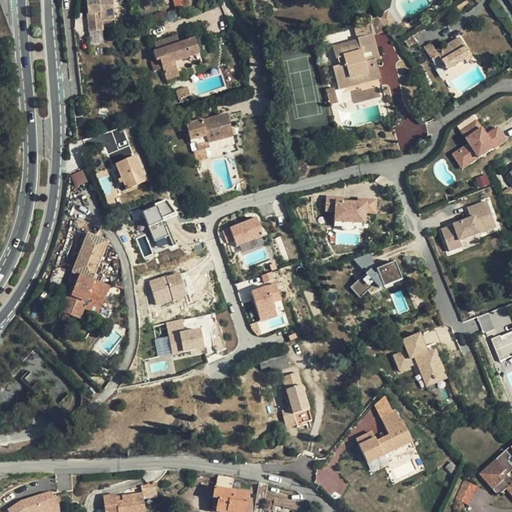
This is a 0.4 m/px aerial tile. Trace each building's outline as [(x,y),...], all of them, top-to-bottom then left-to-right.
[(92,15),(100,31),(100,26),(99,22),(113,20),(110,0),(90,0),(85,1),(87,17),(92,15)] [(184,11),(193,9),(190,0),(180,0),(184,11)] [(92,15),(87,17),(89,32),(100,31),(92,15)] [(387,15),(379,22),(387,32),(395,26),(387,15)] [(379,22),(377,19),(368,21),(373,38),(388,33),(387,32),(379,22)] [(423,30),(412,36),(416,43),(419,48),(430,42),(423,30)] [(198,53),(194,39),(179,44),(176,36),(164,40),(165,43),(160,44),(159,42),(154,44),(156,52),(152,53),(155,61),(159,60),(166,80),(178,76),(174,62),(198,53)] [(416,43),(412,36),(404,40),(408,47),(416,43)] [(333,71),(337,85),(358,79),(360,84),(380,77),(375,63),(365,65),(364,60),(363,58),(370,56),(377,54),(373,38),(358,41),(358,44),(334,51),(336,62),(338,62),(341,69),(333,71)] [(437,54),(435,51),(431,43),(423,48),(431,60),(438,56),(443,65),(442,66),(446,72),(465,60),(466,63),(471,59),(459,38),(447,44),(449,47),(437,54)] [(447,44),(435,51),(437,54),(449,47),(447,44)] [(379,62),(377,54),(370,56),(371,59),(364,60),(365,65),(375,63),(379,62)] [(431,84),(427,74),(423,76),(427,85),(431,84)] [(382,81),(380,77),(360,84),(358,79),(337,85),(339,93),(382,81)] [(189,95),(186,87),(175,91),(178,99),(189,95)] [(456,125),(467,143),(451,153),(461,169),(508,140),(498,125),(486,132),(474,114),(456,125)] [(186,126),(189,140),(194,140),(195,143),(197,151),(205,149),(209,148),(208,143),(215,141),(232,137),(226,115),(186,126)] [(233,143),(232,137),(215,141),(217,147),(233,143)] [(207,158),(205,149),(197,151),(193,152),(195,162),(207,158)] [(121,179),(123,183),(125,189),(144,182),(134,159),(116,166),(121,179)] [(293,175),(294,176),(296,177),(299,177),(301,177),(303,176),(305,174),(306,172),(306,169),(306,166),(305,164),(302,161),(299,160),(296,160),(294,161),(292,163),(290,165),(290,169),(290,172),(292,174),(293,175)] [(75,187),(87,182),(82,170),(70,175),(75,187)] [(98,179),(107,200),(116,196),(108,176),(98,179)] [(377,213),(376,197),(325,199),(326,212),(334,212),(334,224),(366,223),(366,214),(377,213)] [(137,238),(142,255),(173,246),(165,218),(174,216),(170,201),(142,209),(148,228),(142,229),(144,236),(137,238)] [(491,216),(486,202),(467,209),(470,219),(440,229),(448,250),(460,246),(458,240),(488,230),(483,219),(491,216)] [(230,225),(236,245),(265,236),(259,216),(230,225)] [(491,216),(483,219),(488,230),(495,228),(491,216)] [(227,241),(233,240),(231,228),(225,229),(227,241)] [(90,281),(104,245),(84,237),(65,286),(72,290),(69,299),(65,298),(60,311),(77,319),(83,305),(88,304),(99,309),(107,288),(90,281)] [(355,258),(359,268),(373,264),(370,253),(355,258)] [(351,283),(355,294),(377,285),(378,288),(402,278),(394,259),(368,270),(370,275),(351,283)] [(261,275),(264,285),(275,281),(272,272),(261,275)] [(154,304),(186,298),(181,273),(150,278),(154,304)] [(252,290),(261,320),(277,316),(273,301),(281,299),(276,282),(252,290)] [(243,304),(254,300),(249,289),(239,292),(243,304)] [(483,332),(491,329),(486,315),(478,318),(483,332)] [(210,316),(167,320),(170,353),(206,350),(205,334),(211,333),(210,316)] [(511,330),(490,339),(498,361),(511,355),(511,330)] [(448,379),(437,347),(428,350),(422,331),(402,338),(406,349),(392,354),(398,371),(418,365),(425,387),(448,379)] [(158,356),(171,352),(167,336),(154,339),(158,356)] [(277,353),(267,356),(270,367),(272,372),(276,371),(289,368),(284,351),(277,353)] [(253,371),(259,370),(270,367),(267,356),(261,357),(251,362),(253,371)] [(259,370),(261,376),(264,375),(266,382),(277,378),(276,371),(272,372),(270,367),(259,370)] [(311,421),(297,374),(282,378),(288,399),(284,400),(287,410),(282,411),(286,427),(311,421)] [(0,409),(29,390),(19,376),(0,388),(0,409)] [(372,430),(356,438),(371,472),(387,465),(383,456),(411,443),(390,395),(373,402),(388,434),(376,439),(372,430)] [(506,452),(480,474),(497,495),(505,489),(511,497),(511,447),(511,448),(511,450),(511,459),(511,460),(506,452)] [(223,475),(218,474),(215,488),(214,487),(210,511),(216,511),(225,511),(226,511),(229,511),(245,511),(248,494),(231,490),(233,476),(223,475)] [(463,479),(454,498),(466,503),(475,485),(463,479)] [(157,497),(155,482),(149,485),(140,487),(141,494),(142,494),(142,499),(157,497)] [(60,511),(55,491),(8,503),(9,511),(60,511)] [(116,502),(116,497),(116,495),(103,497),(104,511),(144,511),(142,499),(142,494),(141,494),(121,497),(122,501),(116,502)]
